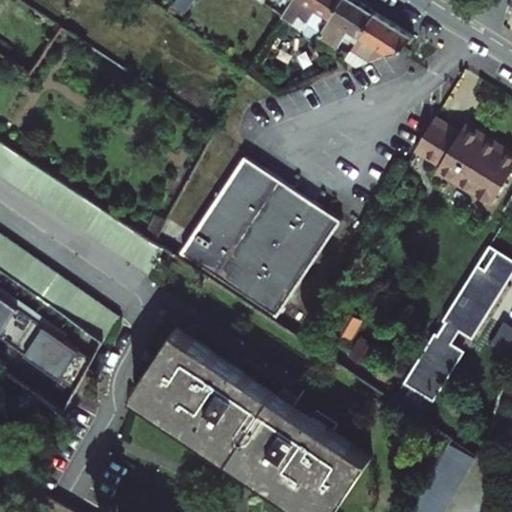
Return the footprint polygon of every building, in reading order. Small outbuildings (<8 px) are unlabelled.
[(331,16),(340,0),(292,0),(289,6),(283,14),(293,22),(299,13),(311,20),(318,8),(331,16)] [(350,28),(361,35),(376,11),(358,0),(340,0),(331,16),(317,38),(336,51),(350,28)] [(414,35),(376,11),(361,35),(347,58),(358,66),(391,54),(405,49),(414,35)] [(440,168),(495,202),(511,173),(511,151),(467,124),(461,133),(437,117),(419,147),(443,162),(440,168)] [(0,171),(151,272),(155,266),(160,269),(167,260),(161,256),(167,247),(0,136),(0,171)] [(343,218),(247,154),(183,250),(280,314),(343,218)] [(0,265),(106,338),(121,315),(0,230),(0,265)] [(511,258),(490,245),(478,264),(503,279),(511,264),(511,258)] [(478,264),(408,377),(433,393),(461,348),(450,341),(458,327),(473,336),(507,282),(503,279),(478,264)] [(0,331),(78,386),(95,356),(0,290),(0,331)] [(136,388),(144,393),(323,511),(335,511),(373,455),(313,416),(178,326),(136,388)] [(451,443),(412,511),(445,511),(476,457),(451,443)] [(40,490),(28,511),(78,511),(79,511),(77,510),(40,490)]
